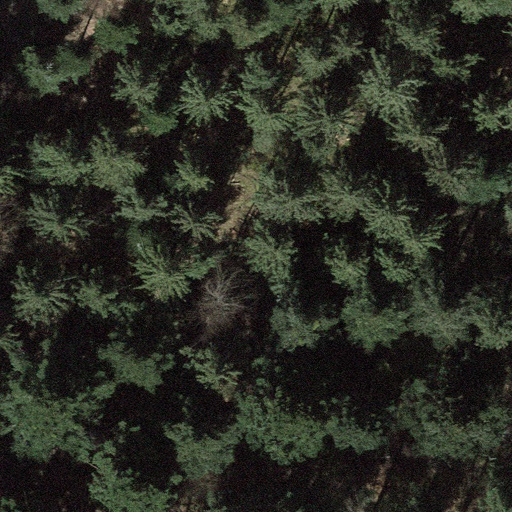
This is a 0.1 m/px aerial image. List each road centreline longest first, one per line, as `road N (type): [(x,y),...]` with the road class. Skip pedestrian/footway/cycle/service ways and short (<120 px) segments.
road 1 (track): [(0,500),(324,422)]
road 2 (track): [(0,445),(12,209)]
